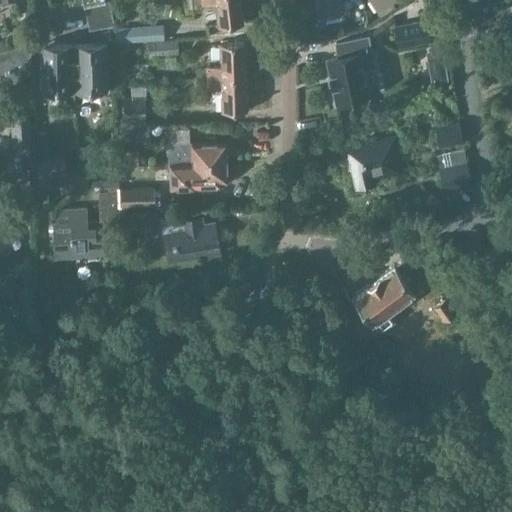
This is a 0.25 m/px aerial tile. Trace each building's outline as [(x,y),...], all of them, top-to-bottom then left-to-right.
[(105,0),(104,0),(83,5),(86,17),(112,11),(109,0),(105,0)] [(239,0),(200,0),(201,6),(216,4),(219,26),(243,23),(239,0)] [(342,12),(340,0),(314,0),(317,16),(342,12)] [(511,10),(508,0),(497,0),(470,9),(477,30),(511,18),(511,10)] [(393,26),(397,48),(428,42),(431,56),(443,54),(434,7),(423,9),(425,20),(393,26)] [(112,11),(86,17),(88,30),(115,24),(112,11)] [(117,43),(164,40),(163,24),(115,28),(117,43)] [(334,42),(337,56),(324,59),(327,74),(324,75),(328,95),(332,94),(334,104),(370,97),(363,68),(374,66),(367,35),(334,42)] [(0,87),(30,74),(30,38),(0,51),(0,87)] [(148,57),(178,54),(177,39),(146,42),(148,57)] [(105,43),(72,44),(73,93),(107,92),(105,43)] [(221,67),(206,68),(206,79),(245,77),(244,43),(221,44),(221,67)] [(73,93),(72,44),(37,45),(39,94),(73,93)] [(444,71),(428,74),(430,84),(446,81),(444,71)] [(245,77),(206,79),(206,86),(206,88),(222,88),(223,112),(246,111),(245,77)] [(123,98),(122,98),(122,122),(144,122),(144,98),(130,98),(123,98)] [(27,111),(10,112),(13,143),(29,141),(27,111)] [(457,121),(434,126),(438,146),(461,141),(457,121)] [(122,122),(118,122),(118,141),(122,141),(144,141),(146,141),(146,122),(144,122),(122,122)] [(372,176),(402,169),(394,136),(346,147),(356,187),(374,183),(372,176)] [(224,141),(191,141),(191,142),(189,142),(167,143),(168,162),(179,162),(190,161),(224,160),(224,142),(224,141)] [(51,174),(66,174),(65,157),(35,158),(36,175),(36,186),(52,186),(51,174)] [(180,163),(170,163),(170,188),(194,187),(194,186),(220,185),(220,181),(227,181),(226,161),(192,162),(180,163)] [(473,186),(469,166),(468,162),(439,169),(444,193),(473,186)] [(115,178),(103,178),(103,188),(115,188),(115,178)] [(153,187),(117,189),(117,205),(120,205),(120,206),(154,205),(153,187)] [(108,191),(98,191),(99,219),(117,218),(116,188),(108,189),(108,191)] [(86,207),(53,208),(53,222),(55,255),(81,254),(81,252),(104,251),(102,220),(86,221),(86,207)] [(7,226),(14,226),(13,211),(0,212),(0,251),(8,251),(7,226)] [(220,255),(215,224),(214,221),(203,223),(202,215),(183,219),(183,215),(159,216),(157,216),(156,212),(122,213),(123,236),(157,235),(157,231),(162,231),(168,264),(220,255)] [(469,246),(471,270),(496,268),(494,244),(469,246)] [(415,293),(414,292),(421,287),(422,288),(440,275),(436,251),(411,255),(403,261),(402,259),(395,265),(394,264),(351,295),(372,324),(375,322),(382,330),(394,321),(388,312),(415,293)] [(446,298),(434,307),(444,320),(455,311),(446,298)]
